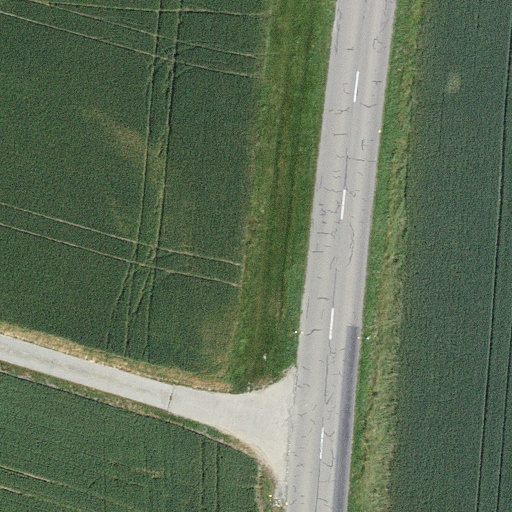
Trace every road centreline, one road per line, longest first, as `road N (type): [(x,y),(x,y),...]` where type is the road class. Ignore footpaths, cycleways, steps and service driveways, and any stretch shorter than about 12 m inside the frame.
road 1 (secondary): [(368,0),(318,511)]
road 2 (track): [(0,346),(323,445)]
